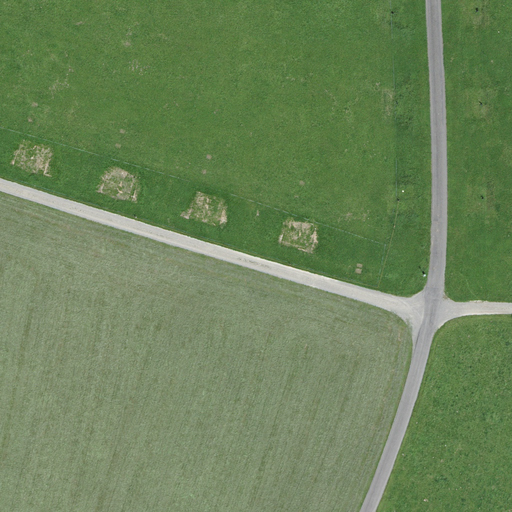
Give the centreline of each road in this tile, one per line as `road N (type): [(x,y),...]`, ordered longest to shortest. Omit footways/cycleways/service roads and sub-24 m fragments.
road 1 (track): [(511,314),(404,306),(0,183)]
road 2 (unclassified): [(434,0),(436,277),(411,395),(367,511)]
